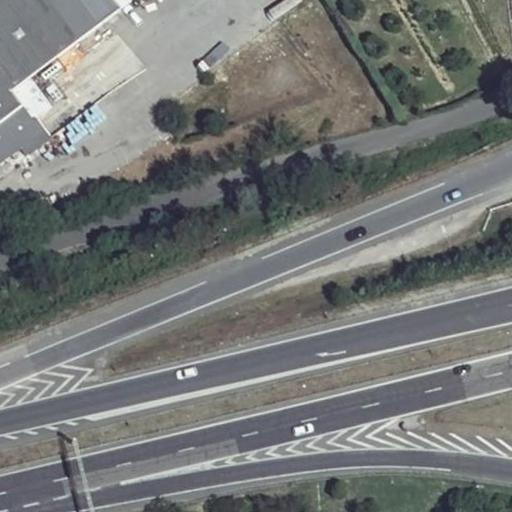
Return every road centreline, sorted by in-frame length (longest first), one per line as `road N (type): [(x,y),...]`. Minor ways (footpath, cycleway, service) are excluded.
road 1 (motorway): [(511,169),(0,377)]
road 2 (motorway): [(0,493),(511,367)]
road 3 (motorway): [(511,303),(0,423)]
road 4 (motorway): [(0,511),(272,470),(409,459),(511,468)]
